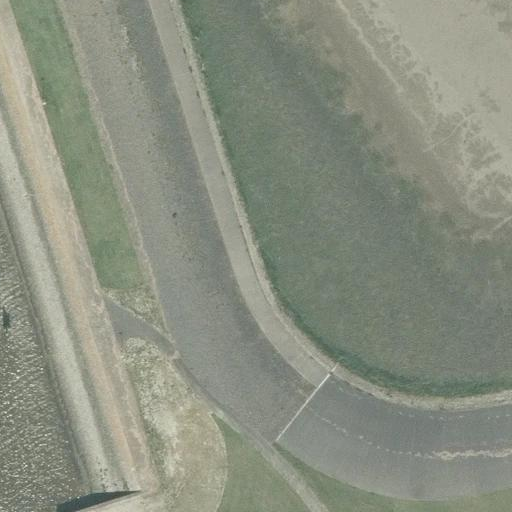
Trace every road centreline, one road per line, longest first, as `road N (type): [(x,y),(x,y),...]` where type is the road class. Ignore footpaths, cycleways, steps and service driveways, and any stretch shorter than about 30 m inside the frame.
road 1 (track): [(171,0),(266,297),(304,359),(360,404),(403,421),(511,425)]
road 2 (track): [(167,491),(12,0)]
road 3 (track): [(330,511),(174,349),(140,330),(116,328)]
